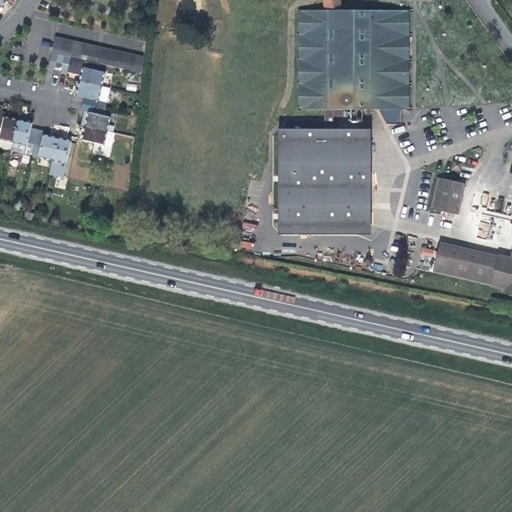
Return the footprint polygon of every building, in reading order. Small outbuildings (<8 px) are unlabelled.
[(325,130),(283,130),(283,163),(282,235),(314,235),(314,226),(370,226),(370,138),(353,138),(354,130),(333,130),(333,110),(376,110),(386,125),(401,125),(401,110),(407,110),(407,11),(342,10),(340,0),(313,0),(314,1),(316,0),(322,0),(324,11),(302,11),(301,110),(325,110),(325,130)] [(67,72),(71,57),(77,59),(84,60),(90,62),(96,63),(103,65),(109,66),(110,66),(115,67),(122,69),(128,70),(133,72),(142,73),(144,58),(137,56),(131,55),(125,54),(119,52),(112,51),(106,49),(100,48),(93,46),(87,45),(81,44),(73,42),(68,41),(61,39),(55,38),(52,52),(49,68),(55,69),(61,71),(67,72)] [(83,67),(80,82),(76,96),(84,97),(83,104),(97,107),(102,86),(105,72),(83,67)] [(109,88),(107,88),(102,86),(97,107),(105,109),(109,88)] [(83,104),(81,111),(85,111),(88,112),(85,126),(107,132),(111,117),(95,114),(97,107),(83,104)] [(0,139),(13,142),(18,120),(10,119),(2,117),(2,113),(3,106),(0,105),(0,139)] [(18,120),(13,142),(26,145),(24,154),(31,156),(37,129),(31,128),(32,123),(18,120)] [(82,140),(104,146),(107,132),(85,126),(82,140)] [(71,141),(57,138),(44,135),(44,131),(37,129),(31,156),(52,161),(61,163),(66,164),(71,141)] [(112,148),(115,133),(107,132),(104,146),(112,148)] [(13,142),(11,151),(24,154),(26,145),(13,142)] [(52,161),(49,176),(58,178),(61,163),(52,161)] [(465,185),(437,178),(430,209),(458,216),(465,185)] [(314,226),(314,235),(370,235),(370,226),(314,226)] [(511,255),(511,260),(440,244),(433,274),(511,292),(511,255)] [(431,258),(434,250),(423,246),(420,254),(431,258)]
